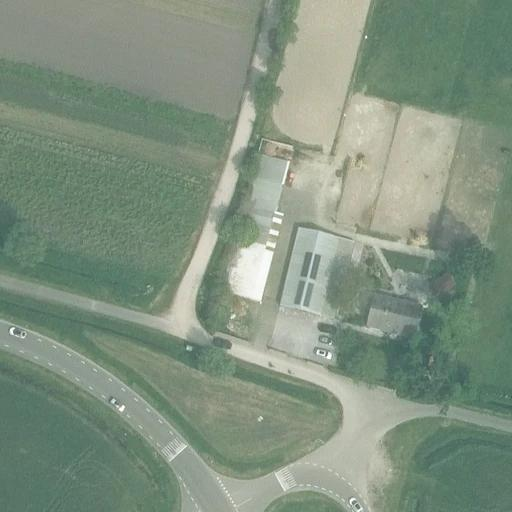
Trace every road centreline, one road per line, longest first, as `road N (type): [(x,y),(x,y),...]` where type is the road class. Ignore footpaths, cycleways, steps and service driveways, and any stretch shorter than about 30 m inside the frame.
road 1 (secondary): [(220,507),(171,445),(102,383),(0,336)]
road 2 (unclassified): [(403,404),(172,330)]
road 3 (unclassified): [(220,507),(332,464)]
